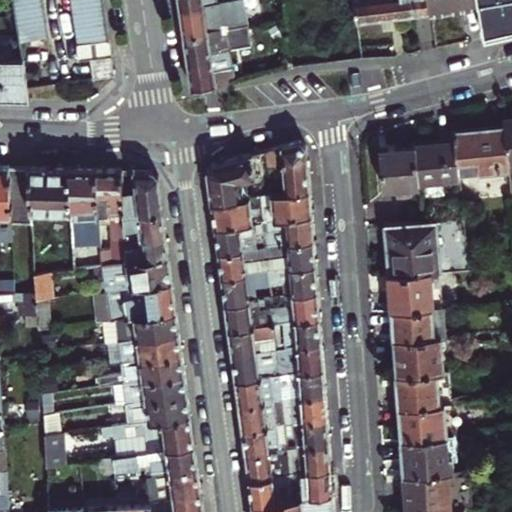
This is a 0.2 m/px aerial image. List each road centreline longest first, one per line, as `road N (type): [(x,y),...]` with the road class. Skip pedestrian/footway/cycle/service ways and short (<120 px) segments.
road 1 (residential): [(331,114),(356,511)]
road 2 (tertiary): [(226,511),(175,141)]
road 3 (residential): [(331,114),(511,66)]
road 4 (residential): [(0,130),(162,130)]
road 5 (residential): [(175,141),(331,114)]
road 6 (tertiary): [(142,0),(162,130)]
